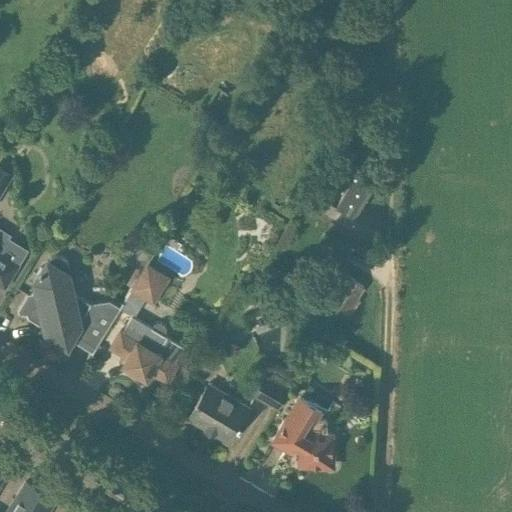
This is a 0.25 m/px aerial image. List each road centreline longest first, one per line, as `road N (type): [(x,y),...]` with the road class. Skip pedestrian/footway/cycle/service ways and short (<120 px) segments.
road 1 (unclassified): [(0,342),(278,511)]
road 2 (secondary): [(164,511),(0,411)]
